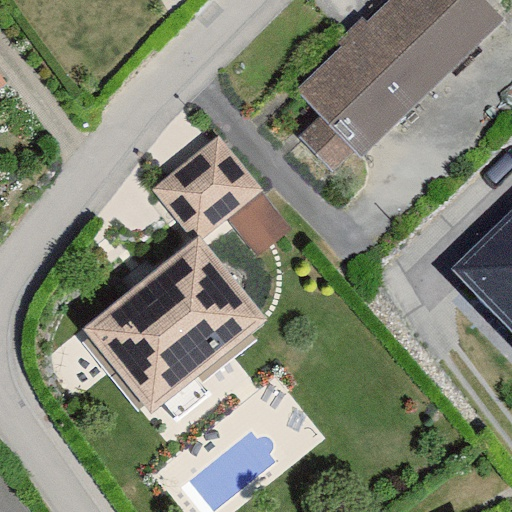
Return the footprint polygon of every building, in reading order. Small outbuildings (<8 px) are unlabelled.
[(358,159),(491,25),(465,0),(387,0),(361,27),(345,12),(324,34),(339,49),(293,96),(358,159)] [(148,192),(189,245),(256,193),(215,140),(148,192)] [(257,198),(225,223),(252,258),(285,233),(257,198)] [(511,215),(436,287),(511,367),(511,215)] [(252,324),(189,245),(77,333),(140,412),(252,324)]
